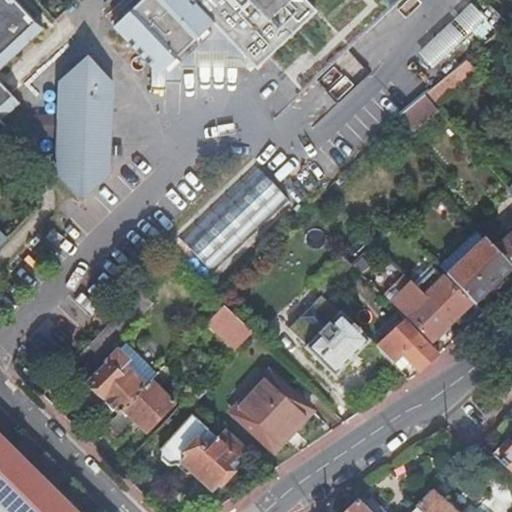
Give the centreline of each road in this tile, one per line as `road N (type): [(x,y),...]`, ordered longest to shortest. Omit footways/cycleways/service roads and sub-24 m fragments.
road 1 (residential): [(511,330),(432,399),(259,511)]
road 2 (unknown): [(102,0),(91,12),(98,41),(191,148)]
road 3 (residential): [(119,511),(0,396)]
